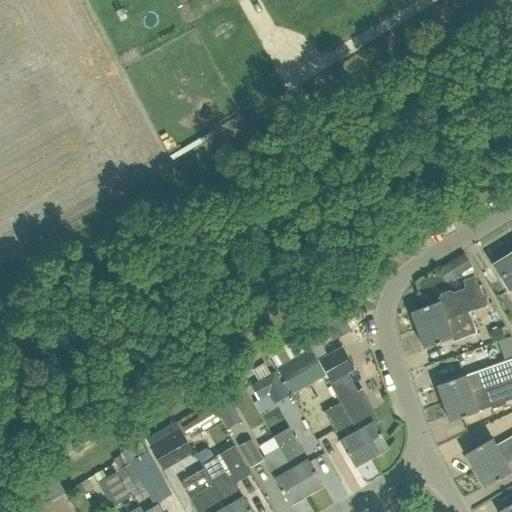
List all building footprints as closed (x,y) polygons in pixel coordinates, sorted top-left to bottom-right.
[(171,37),(224,8),(219,0),(172,0),(156,10),(171,37)] [(511,252),(492,264),(508,291),(511,288),(511,252)] [(458,253),(434,271),(442,282),(466,264),(458,253)] [(417,330),(466,312),(469,311),(469,312),(485,306),(476,278),(465,282),(466,286),(464,292),(454,295),(449,293),(441,295),(438,302),(427,306),(426,305),(422,307),(423,308),(410,312),(417,330)] [(336,309),(317,319),(327,339),(346,328),(336,309)] [(469,311),(466,312),(417,330),(423,348),(435,343),(435,344),(440,343),(439,342),(451,338),(452,341),(476,333),(469,312),(469,311)] [(292,393),(325,374),(310,349),(277,368),(292,393)] [(331,379),(327,381),(340,403),(371,457),(388,447),(381,436),(382,436),(380,432),(379,432),(373,422),(377,420),(360,391),(356,393),(344,372),(351,368),(341,350),(321,361),(331,379)] [(451,372),(447,356),(430,361),(435,377),(451,372)] [(511,358),(465,375),(453,380),(452,379),(448,380),(448,381),(436,385),(442,403),(511,379),(511,358)] [(286,395),(273,372),(251,385),(258,397),(268,391),(274,402),(286,395)] [(511,379),(442,403),(449,421),(461,417),(461,418),(465,416),(465,415),(477,411),(477,410),(490,406),(491,407),(504,403),(503,401),(511,398),(511,379)] [(226,402),(214,409),(223,425),(235,417),(226,402)] [(340,403),(324,412),(340,439),(339,440),(346,451),(345,452),(347,455),(348,455),(355,466),(371,457),(340,403)] [(211,409),(181,426),(186,434),(203,424),(205,427),(217,420),(211,409)] [(271,435),(279,449),(306,495),(322,485),(316,474),(316,473),(314,470),(313,470),(288,426),(271,435)] [(176,430),(158,440),(172,464),(193,452),(179,428),(176,430)] [(465,454),(474,470),(511,448),(511,437),(496,447),(491,439),(480,445),(479,444),(476,446),(476,447),(465,454)] [(237,446),(249,467),(262,460),(250,439),(237,446)] [(250,474),(233,445),(219,453),(235,482),(250,474)] [(511,448),(474,470),(484,487),(495,480),(495,481),(499,479),(499,478),(510,471),(505,463),(511,458),(511,448)] [(306,495),(279,449),(263,459),(280,489),(282,493),(283,493),(289,504),(306,495)] [(129,461),(147,492),(165,481),(148,450),(129,461)] [(202,465),(204,469),(228,511),(250,511),(251,511),(249,507),(248,508),(242,496),(241,497),(235,486),(232,485),(216,457),(202,465)] [(189,478),(182,483),(192,501),(191,501),(197,511),(228,511),(204,469),(189,478)] [(115,472),(98,482),(112,508),(130,497),(115,472)] [(47,501),(61,492),(63,491),(52,473),(36,482),(47,501)] [(147,502),(139,507),(141,511),(163,511),(158,503),(150,508),(147,502)] [(498,511),(511,511),(511,502),(509,504),(509,505),(498,511)]
